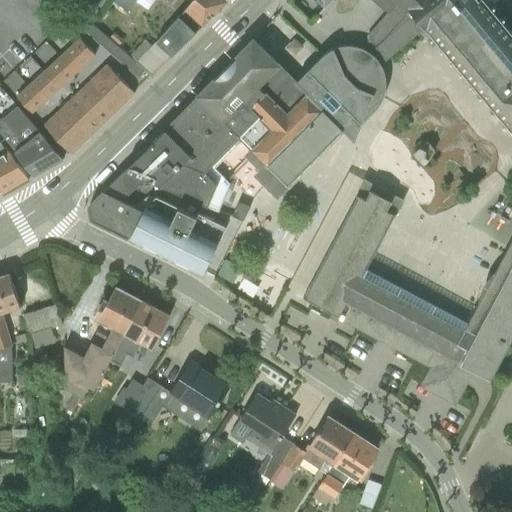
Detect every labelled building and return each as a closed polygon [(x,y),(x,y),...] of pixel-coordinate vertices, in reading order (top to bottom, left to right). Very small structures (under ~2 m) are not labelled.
[(155,0),(114,0),(113,1),(127,12),(135,1),(148,10),(155,0)] [(223,6),(222,0),(192,0),(156,42),(172,55),(223,6)] [(289,0),(288,2),(311,23),(331,0),(371,0),(386,13),(399,0),(484,0),(492,9),(502,0),(289,0)] [(399,0),(386,13),(366,36),(370,52),(381,64),(420,33),(432,34),(511,129),(511,32),(492,9),(484,0),(399,0)] [(151,76),(131,55),(129,57),(93,24),(84,30),(138,79),(145,71),(150,77),(151,76)] [(75,71),(93,54),(74,34),(56,50),(75,71)] [(151,76),(172,55),(156,42),(151,46),(145,41),(131,55),(151,76)] [(253,41),(198,95),(240,141),(250,149),(243,156),(257,171),(253,176),(277,200),(345,131),(296,83),(253,41)] [(324,54),(296,83),(345,131),(355,142),(361,123),(382,101),(386,84),(381,64),(370,52),(353,46),(335,48),(324,54)] [(75,71),(56,50),(40,65),(59,85),(75,71)] [(120,103),(133,91),(104,63),(92,75),(120,103)] [(43,100),(59,85),(40,65),(24,80),(43,100)] [(120,103),(92,75),(81,86),(110,114),(120,103)] [(43,100),(24,80),(9,93),(28,114),(43,100)] [(99,125),(110,114),(81,86),(70,97),(99,125)] [(198,95),(126,170),(158,185),(218,211),(229,181),(215,167),(240,141),(198,95)] [(99,125),(70,97),(59,108),(88,136),(99,125)] [(0,134),(33,176),(63,159),(16,107),(2,119),(1,117),(0,118),(0,134)] [(78,146),(88,136),(59,108),(49,118),(78,146)] [(78,146),(49,118),(39,129),(71,154),(78,146)] [(28,179),(10,151),(7,153),(0,142),(0,190),(2,194),(28,179)] [(103,191),(142,209),(152,194),(158,185),(126,170),(103,191)] [(338,205),(350,179),(334,171),(322,198),(338,205)] [(302,298),(339,317),(365,268),(401,199),(364,179),(302,298)] [(129,236),(142,209),(103,191),(90,206),(91,220),(129,236)] [(129,236),(204,274),(222,230),(152,194),(142,209),(129,236)] [(511,237),(468,322),(450,358),(471,369),(491,379),(511,337),(511,237)] [(365,268),(339,317),(433,366),(423,386),(455,402),(471,369),(450,358),(468,322),(365,268)] [(0,316),(24,309),(12,272),(0,275),(0,316)] [(93,320),(117,334),(136,301),(111,287),(93,320)] [(147,351),(166,318),(136,301),(117,334),(147,351)] [(6,314),(11,332),(45,324),(40,306),(6,314)] [(158,407),(196,431),(225,386),(187,361),(158,407)] [(266,452),(291,415),(253,389),(228,426),(266,452)] [(302,449),(326,465),(347,432),(324,417),(302,449)] [(353,483),(374,450),(347,432),(326,465),(353,483)]
